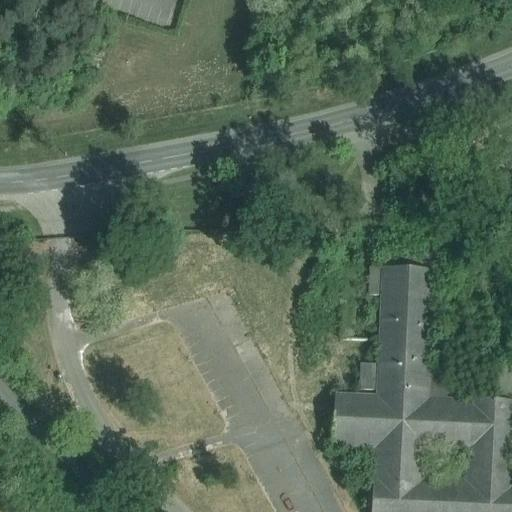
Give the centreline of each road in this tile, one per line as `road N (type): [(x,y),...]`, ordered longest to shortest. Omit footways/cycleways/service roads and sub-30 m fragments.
road 1 (tertiary): [(65,177),(324,128),(511,66)]
road 2 (residential): [(65,241),(59,322),(71,370),(96,422),(176,511)]
road 3 (track): [(116,511),(0,391)]
